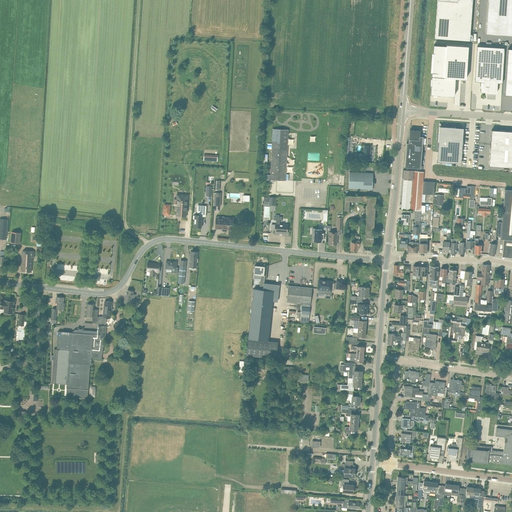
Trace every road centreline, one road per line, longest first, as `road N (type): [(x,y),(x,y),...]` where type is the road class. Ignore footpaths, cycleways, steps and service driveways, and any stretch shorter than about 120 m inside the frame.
road 1 (tertiary): [(0,283),(107,293),(144,248),(163,239),(386,259)]
road 2 (track): [(149,244),(123,221),(138,0)]
road 3 (secondary): [(386,259),(402,110)]
road 4 (unclassified): [(432,112),(426,168),(433,178),(504,185)]
road 5 (residential): [(511,264),(386,259)]
road 6 (residential): [(511,480),(388,463)]
